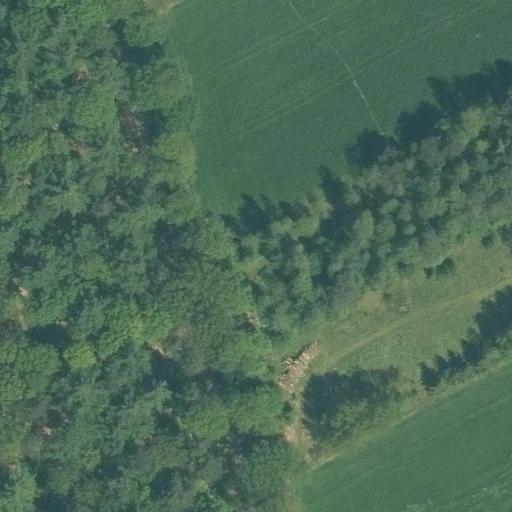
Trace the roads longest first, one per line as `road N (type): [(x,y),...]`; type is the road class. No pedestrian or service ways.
road 1 (track): [(99,0),(249,511)]
road 2 (track): [(0,199),(141,144)]
